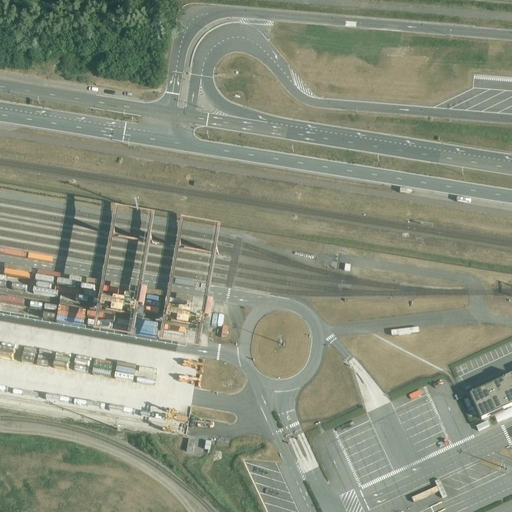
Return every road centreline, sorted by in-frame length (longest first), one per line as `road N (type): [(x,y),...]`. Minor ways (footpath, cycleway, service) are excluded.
road 1 (primary): [(184,146),(511,199)]
road 2 (primary): [(511,168),(190,120)]
road 3 (primary): [(168,117),(0,88)]
road 4 (primary): [(0,117),(164,142)]
